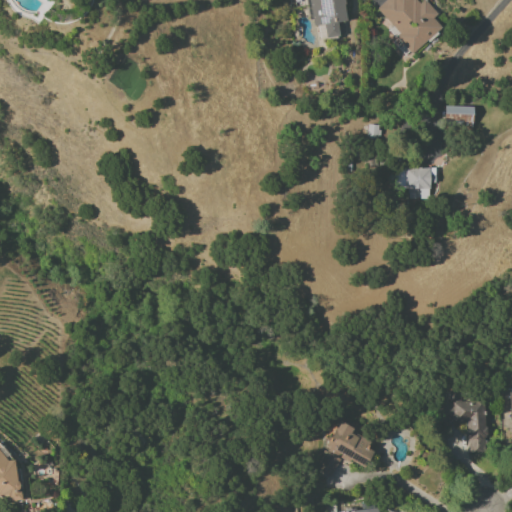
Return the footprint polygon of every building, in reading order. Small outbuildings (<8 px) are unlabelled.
[(307,0),(311,26),(323,25),(324,38),(338,36),(336,22),(345,22),(342,0),(307,0)] [(384,0),(375,8),(391,28),(389,29),(409,54),(443,27),(421,0),(416,4),(412,0),(384,0)] [(443,125),(471,126),(472,107),(443,106),(443,125)] [(434,168),(394,168),(393,189),(411,189),(411,190),(418,190),(418,199),(427,199),(427,183),(434,183),(434,168)] [(485,453),(483,401),(439,402),(440,426),(466,425),(467,453),(485,453)] [(313,469),(330,477),(339,458),(362,469),(375,443),(348,430),(350,427),(337,421),(313,469)] [(0,494),(3,495),(8,504),(11,502),(30,501),(30,493),(21,494),(19,469),(13,469),(12,459),(5,459),(0,451),(0,494)]
